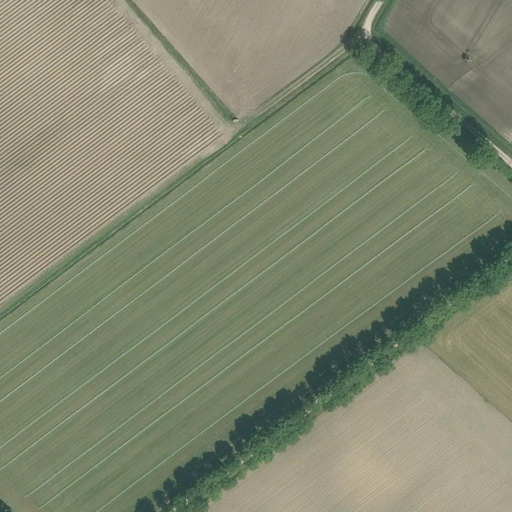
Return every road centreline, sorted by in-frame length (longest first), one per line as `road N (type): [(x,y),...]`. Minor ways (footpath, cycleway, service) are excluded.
road 1 (track): [(511,257),(173,511)]
road 2 (track): [(511,165),(373,47),(366,30),(382,0)]
